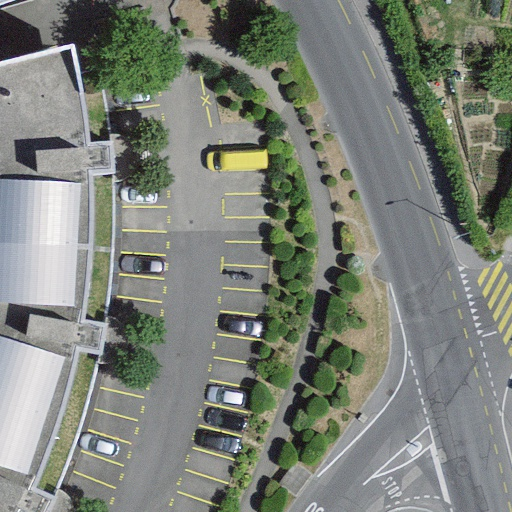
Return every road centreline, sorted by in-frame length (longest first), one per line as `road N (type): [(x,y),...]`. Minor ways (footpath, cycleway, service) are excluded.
road 1 (unclassified): [(462,373),(384,157),(309,0)]
road 2 (residential): [(342,511),(462,373)]
road 3 (unclassified): [(496,511),(462,373)]
